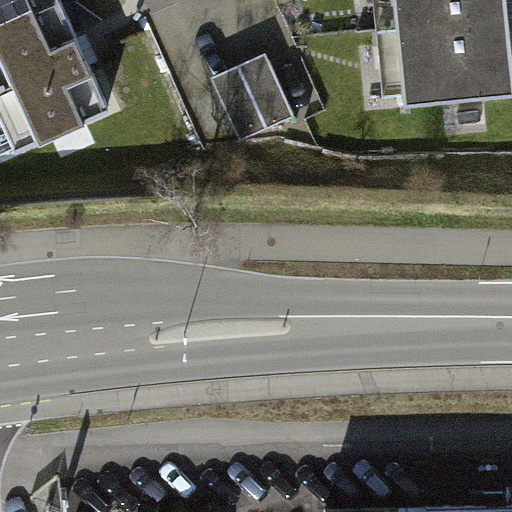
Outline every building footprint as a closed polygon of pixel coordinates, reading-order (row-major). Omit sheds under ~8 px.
[(0,0),(0,24),(54,0),(53,0),(0,0)] [(0,90),(78,56),(54,0),(0,24),(0,90)] [(503,0),(390,0),(393,28),(505,17),(503,0)] [(511,87),(505,17),(393,28),(400,101),(511,90),(511,87)] [(265,50),(211,75),(240,136),(293,111),(265,50)] [(0,132),(8,150),(101,108),(78,56),(0,90),(0,132)]
